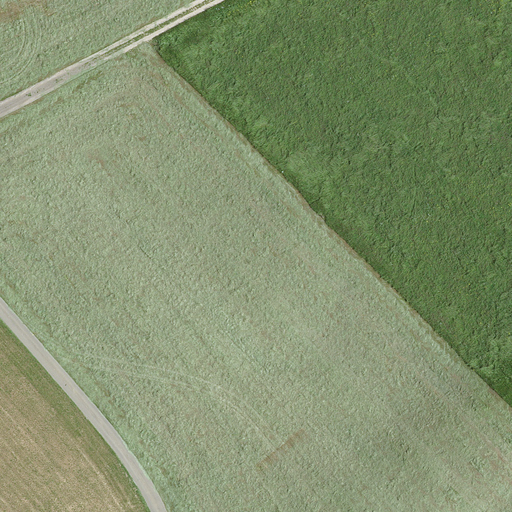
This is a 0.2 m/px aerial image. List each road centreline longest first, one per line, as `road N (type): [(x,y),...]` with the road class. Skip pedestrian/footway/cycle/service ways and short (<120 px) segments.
road 1 (unclassified): [(159,511),(132,459),(0,307)]
road 2 (track): [(0,103),(208,0)]
